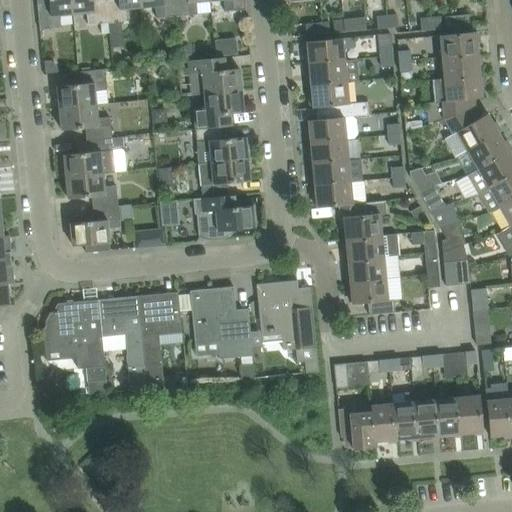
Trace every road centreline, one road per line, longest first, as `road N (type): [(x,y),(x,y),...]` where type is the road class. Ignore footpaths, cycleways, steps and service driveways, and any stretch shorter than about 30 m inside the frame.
road 1 (residential): [(57,264),(43,240),(20,0)]
road 2 (residential): [(284,238),(260,0)]
road 3 (residential): [(57,264),(77,269),(251,253),(284,238)]
road 4 (residential): [(446,326),(352,329),(284,238)]
road 5 (residential): [(0,409),(21,406),(13,325),(57,264)]
